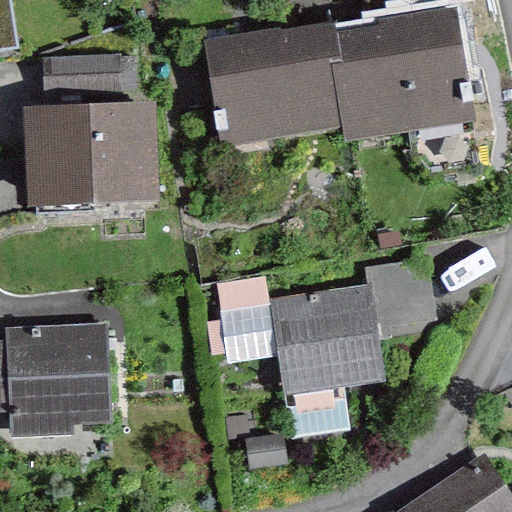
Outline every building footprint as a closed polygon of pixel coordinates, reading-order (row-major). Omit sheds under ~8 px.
[(433,26),(317,44),(321,73),(305,75),(313,125),(315,140),(448,120),(433,26)] [(316,34),(190,52),(203,141),(313,125),(305,75),(321,73),(317,44),(316,34)] [(106,67),(31,68),(31,100),(106,99),(106,67)] [(126,115),(3,117),(5,205),(128,202),(126,115)] [(340,302),(343,328),(401,323),(396,268),(338,273),(340,302)] [(254,393),(348,385),(343,328),(340,302),(202,314),(207,364),(251,360),(254,393)] [(67,343),(0,344),(0,434),(69,433),(67,343)] [(434,511),(469,511),(457,495),(434,511)]
